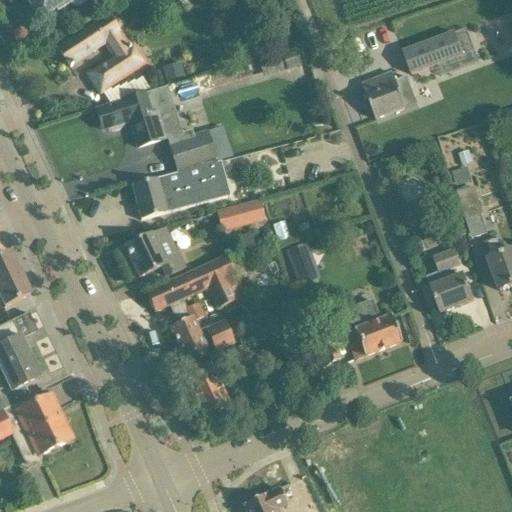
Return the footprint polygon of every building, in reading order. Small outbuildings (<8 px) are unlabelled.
[(25,0),(39,21),(55,11),(57,13),(69,5),(74,8),(78,8),(83,6),(86,3),(87,0),(25,0)] [(273,16),(277,28),(296,21),(292,10),(273,16)] [(114,59),(88,76),(100,94),(145,65),(133,47),(130,49),(129,48),(128,49),(109,21),(95,28),(94,27),(58,50),(70,69),(72,67),(71,66),(104,45),(114,59)] [(403,53),(411,76),(464,57),(455,34),(403,53)] [(258,62),(264,80),(300,70),(295,51),(258,62)] [(163,69),(166,82),(184,78),(181,64),(163,69)] [(362,86),(376,121),(406,109),(393,74),(362,86)] [(96,112),(102,131),(129,123),(138,149),(157,143),(167,140),(158,113),(174,108),(168,87),(152,93),(141,95),(122,102),(123,103),(96,112)] [(316,114),(311,120),(311,127),(323,127),(323,114),(316,114)] [(207,130),(169,142),(177,175),(216,164),(207,130)] [(469,152),(459,156),(463,167),(473,164),(469,152)] [(132,187),(141,222),(230,199),(221,164),(216,164),(177,175),(170,177),(132,187)] [(475,188),(457,194),(466,222),(484,216),(475,188)] [(259,203),(226,212),(231,231),(264,222),(259,203)] [(449,226),(455,241),(467,237),(460,221),(449,226)] [(124,248),(139,279),(162,268),(167,278),(184,270),(164,230),(160,231),(151,236),(150,235),(142,240),(124,248)] [(488,261),(493,274),(500,292),(511,287),(511,252),(504,255),(498,240),(485,244),(491,260),(488,261)] [(307,244),(285,253),(295,281),(318,273),(307,244)] [(434,259),(439,274),(427,278),(441,315),(474,302),(464,276),(452,281),(448,271),(461,267),(455,251),(434,259)] [(0,299),(4,309),(30,297),(9,254),(0,258),(0,299)] [(177,326),(170,329),(184,361),(193,357),(195,361),(233,344),(224,323),(205,332),(204,330),(197,333),(193,323),(203,318),(197,306),(185,311),(181,302),(207,290),(217,311),(241,300),(232,279),(234,278),(226,259),(146,295),(154,314),(169,307),(177,326)] [(391,318),(380,322),(372,301),(345,312),(353,332),(345,335),(355,362),(401,344),(391,318)] [(20,339),(34,332),(27,317),(29,316),(28,314),(0,328),(0,379),(4,378),(12,393),(8,396),(13,406),(30,398),(25,387),(40,380),(20,339)] [(315,338),(326,367),(340,361),(330,333),(315,338)] [(232,350),(240,372),(256,366),(248,344),(232,350)] [(182,376),(203,420),(229,407),(208,363),(182,376)] [(33,397),(30,398),(13,406),(0,412),(0,441),(11,436),(25,465),(71,442),(56,414),(49,398),(36,404),(33,397)] [(417,441),(400,448),(410,473),(433,464),(436,473),(462,463),(468,460),(475,478),(503,468),(490,434),(462,444),(462,445),(456,448),(449,429),(432,436),(432,434),(417,440),(417,441)] [(243,507),(245,511),(278,511),(287,508),(279,490),(243,507)] [(397,511),(392,490),(354,499),(357,511),(397,511)]
